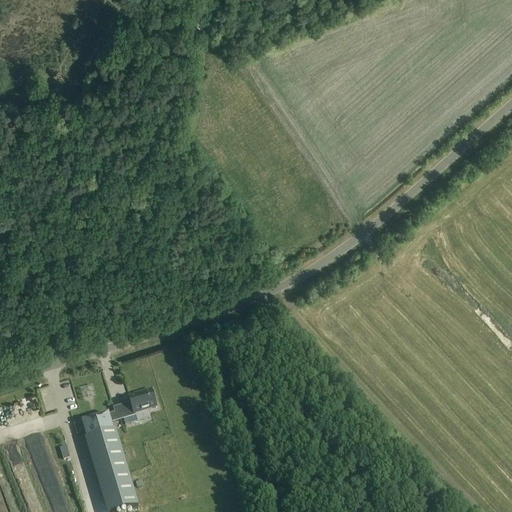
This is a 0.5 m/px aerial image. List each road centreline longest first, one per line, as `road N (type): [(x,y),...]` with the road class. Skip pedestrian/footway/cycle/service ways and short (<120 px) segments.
road 1 (unclassified): [(0,383),(208,316),(302,274),(359,237),(511,103)]
road 2 (track): [(200,41),(157,268),(138,305),(133,339)]
road 3 (track): [(208,316),(281,511)]
